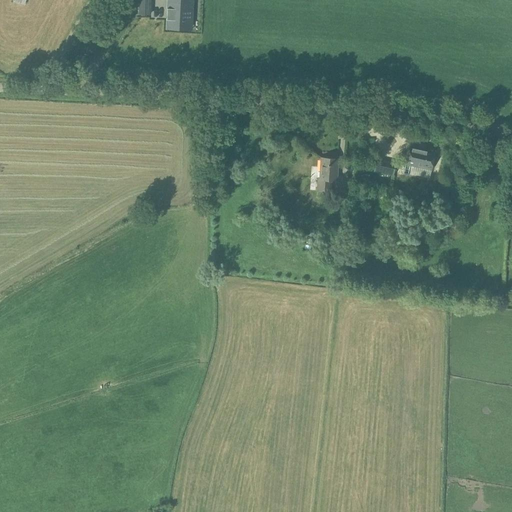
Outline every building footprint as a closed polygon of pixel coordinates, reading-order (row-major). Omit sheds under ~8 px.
[(137,0),(137,15),(149,15),(149,0),(137,0)] [(193,0),(167,0),(167,19),(171,19),(171,28),(187,29),(188,21),(193,21),(193,0)] [(432,170),(436,153),(411,147),(407,164),(432,170)] [(336,180),(338,159),(321,158),(320,179),(318,179),(317,191),(331,192),(332,180),(336,180)] [(394,176),(396,164),(377,160),(374,171),(394,176)]
